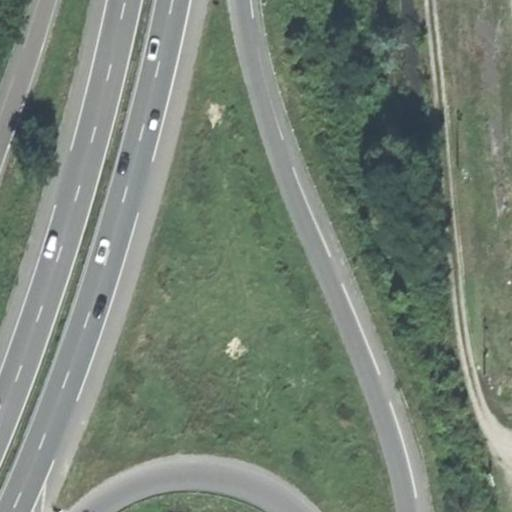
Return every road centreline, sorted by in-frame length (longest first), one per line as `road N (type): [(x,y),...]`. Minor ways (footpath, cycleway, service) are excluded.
road 1 (trunk): [(400,511),(375,411),(259,108),(236,0)]
road 2 (trunk): [(5,511),(81,313),(171,0)]
road 3 (track): [(511,436),(488,422),(466,356),(430,0)]
road 4 (trunk): [(123,0),(0,406)]
road 5 (trunk): [(84,511),(168,477),(237,484),(285,511)]
road 6 (trunk): [(48,0),(0,149)]
